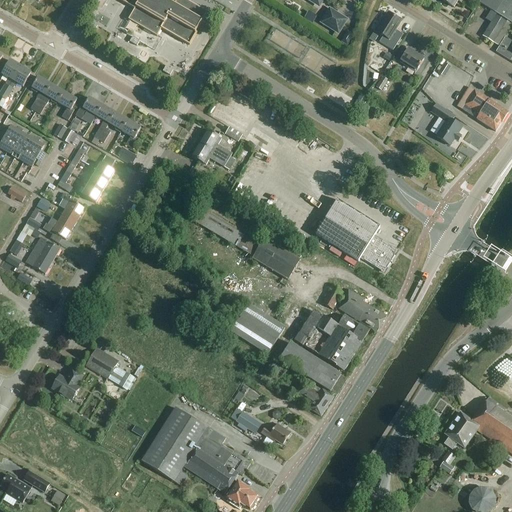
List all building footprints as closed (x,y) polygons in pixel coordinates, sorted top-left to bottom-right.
[(196,33),(208,13),(184,0),(177,0),(176,0),(118,0),(135,10),(129,21),(157,38),(162,30),(190,46),(198,34),(196,33)] [(461,3),(462,0),(440,0),(453,8),(458,1),(461,3)] [(511,0),(481,0),(479,4),(507,21),(511,24),(511,0)] [(338,33),(345,21),(330,11),(322,23),(338,33)] [(401,22),(388,14),(384,19),(383,18),(375,31),(383,37),(379,43),(393,52),(401,39),(394,34),(401,22)] [(511,26),(511,24),(507,21),(506,23),(495,16),(482,37),(499,47),(511,26)] [(354,35),(348,31),(341,41),(347,45),(354,35)] [(511,42),(505,38),(496,53),(510,62),(511,58),(511,42)] [(417,72),(424,60),(408,50),(400,62),(417,72)] [(9,87),(21,68),(10,61),(2,75),(9,79),(6,85),(9,87)] [(9,87),(12,89),(16,84),(23,88),(31,74),(21,68),(9,87)] [(382,91),(389,81),(383,77),(376,88),(382,91)] [(36,113),(51,86),(38,78),(32,89),(40,94),(31,110),(36,113)] [(368,98),(377,89),(371,84),(363,93),(368,98)] [(12,89),(9,87),(6,85),(2,90),(10,95),(13,90),(12,89)] [(58,104),(64,93),(51,86),(36,113),(40,115),(50,99),(58,104)] [(490,102),(474,92),(469,89),(460,103),(457,107),(477,121),(495,133),(501,124),(508,113),(495,105),(496,103),(491,100),(490,102)] [(0,96),(6,101),(10,95),(2,90),(0,93),(0,96)] [(64,93),(58,104),(67,110),(64,115),(62,118),(68,122),(74,111),(72,110),(77,101),(64,93)] [(397,93),(393,100),(398,102),(402,96),(397,93)] [(361,108),(367,98),(361,94),(355,104),(361,108)] [(96,117),(102,107),(89,99),(84,108),(82,107),(76,117),(82,120),(84,117),(87,112),(96,117)] [(366,115),(369,110),(368,110),(370,107),(366,103),(361,111),(366,115)] [(456,141),(459,136),(457,135),(462,128),(452,122),(454,117),(436,105),(431,113),(446,123),(436,138),(450,147),(454,140),(456,141)] [(109,125),(115,114),(102,107),(96,117),(109,125)] [(122,132),(128,122),(115,114),(109,125),(122,132)] [(75,133),(81,124),(76,121),(70,130),(75,133)] [(128,122),(122,132),(131,138),(128,143),(126,146),(132,150),(138,140),(136,138),(141,129),(128,122)] [(62,140),(68,129),(60,125),(54,135),(62,140)] [(99,141),(106,130),(101,127),(95,138),(99,141)] [(239,143),(243,135),(230,127),(225,135),(239,143)] [(15,159),(28,138),(22,134),(23,132),(19,129),(17,131),(11,128),(8,132),(4,130),(0,136),(0,144),(1,145),(0,146),(0,148),(13,156),(12,157),(15,159)] [(68,129),(62,140),(69,144),(76,134),(68,129)] [(106,130),(99,141),(104,144),(111,133),(106,130)] [(83,152),(93,137),(85,131),(75,146),(83,152)] [(228,161),(230,158),(232,155),(218,146),(222,140),(219,138),(208,131),(200,145),(228,161)] [(28,138),(15,159),(18,161),(19,160),(33,168),(34,165),(38,168),(46,155),(42,152),(44,148),(38,144),(40,141),(35,139),(34,141),(28,138)] [(224,168),(228,161),(200,145),(192,158),(204,164),(206,165),(210,159),(224,168)] [(133,164),(137,156),(122,148),(118,155),(133,164)] [(73,162),(78,164),(84,154),(80,151),(73,162)] [(230,158),(228,161),(224,168),(229,171),(235,161),(230,158)] [(71,175),(78,164),(73,162),(67,173),(71,175)] [(92,169),(90,172),(95,175),(109,183),(115,173),(110,170),(101,164),(97,171),(92,169)] [(211,188),(215,181),(193,168),(189,175),(211,188)] [(63,191),(71,175),(67,173),(58,188),(63,191)] [(102,194),(109,183),(95,175),(89,185),(102,194)] [(307,197),(320,188),(316,182),(303,191),(307,197)] [(102,194),(89,185),(88,186),(84,183),(81,187),(86,190),(82,196),(96,204),(102,194)] [(22,203),(27,196),(13,187),(8,194),(22,203)] [(0,206),(5,209),(11,199),(0,192),(0,206)] [(66,211),(79,219),(85,209),(73,202),(74,200),(65,195),(61,200),(69,205),(66,211)] [(52,205),(42,199),(37,207),(47,213),(52,205)] [(288,281),(300,260),(265,239),(266,237),(206,201),(194,222),(253,258),(288,281)] [(384,274),(398,253),(374,238),(380,228),(337,201),(315,236),(358,263),(362,258),(365,260),(364,261),(384,274)] [(72,231),(79,219),(66,211),(58,223),(72,231)] [(31,218),(27,224),(35,229),(38,231),(42,225),(31,218)] [(291,226),(292,224),(283,220),(279,230),(286,233),(287,232),(296,236),(299,229),(291,226)] [(66,241),(72,231),(58,223),(54,230),(46,225),(43,230),(53,236),(54,234),(66,241)] [(214,259),(220,262),(228,244),(191,226),(187,234),(218,249),(214,259)] [(34,251),(40,255),(53,263),(60,250),(41,239),(34,251)] [(483,240),(482,241),(473,255),(473,256),(473,257),(474,257),(475,257),(484,242),(485,241),(484,241),(483,240)] [(16,256),(23,245),(17,241),(10,252),(16,256)] [(53,263),(40,255),(34,251),(26,264),(45,275),(53,263)] [(18,269),(22,262),(10,255),(6,262),(18,269)] [(494,276),(497,271),(490,267),(487,272),(494,276)] [(250,291),(257,295),(260,290),(253,286),(250,291)] [(333,311),(343,293),(333,287),(322,304),(333,311)] [(317,289),(304,306),(312,312),(325,295),(317,289)] [(356,321),(366,305),(363,303),(364,301),(348,291),(337,309),(356,321)] [(263,313),(269,316),(274,307),(267,304),(263,313)] [(268,356),(282,333),(279,331),(282,327),(248,305),(231,332),(268,356)] [(366,305),(356,321),(377,334),(386,317),(366,305)] [(338,327),(314,312),(295,341),(344,372),(362,343),(369,333),(344,317),(338,327)] [(200,330),(202,326),(192,319),(189,322),(200,330)] [(212,345),(215,340),(208,337),(206,341),(212,345)] [(330,393),(341,377),(291,345),(280,362),(330,393)] [(108,380),(118,362),(97,350),(87,368),(108,380)] [(283,376),(287,370),(273,361),(268,370),(273,373),(275,371),(283,376)] [(77,387),(83,377),(72,370),(66,381),(60,377),(53,390),(60,394),(61,396),(64,398),(67,398),(72,401),(80,389),(77,387)] [(118,386),(127,391),(134,378),(125,373),(118,386)] [(317,392),(304,383),(295,395),(311,406),(309,409),(321,417),(334,398),(322,390),(321,390),(319,389),(317,392)] [(511,414),(488,398),(472,422),(460,413),(444,436),(448,439),(444,445),(453,452),(457,445),(465,450),(477,432),(511,455),(511,414)] [(234,454),(214,441),(207,438),(204,436),(208,430),(176,409),(142,462),(174,483),(181,488),(188,477),(181,472),(184,468),(185,469),(186,469),(227,496),(240,475),(242,477),(251,464),(234,453),(234,454)] [(256,434),(262,425),(243,413),(237,421),(241,424),(249,429),(256,434)] [(290,434),(277,425),(272,432),(265,427),(261,434),(273,442),(275,441),(282,446),(290,434)] [(145,433),(135,426),(131,432),(142,438),(145,433)] [(450,475),(454,470),(444,463),(440,468),(450,475)] [(45,494),(51,484),(30,472),(24,481),(45,494)] [(23,505),(31,490),(8,476),(1,487),(9,492),(7,495),(23,505)] [(245,489),(246,487),(239,483),(236,488),(235,487),(233,489),(233,488),(226,499),(235,504),(236,502),(250,511),(251,510),(253,509),(255,507),(254,505),(259,498),(245,489)] [(491,511),(493,511),(494,509),(495,507),(496,505),(496,504),(496,502),(496,500),(496,498),(495,496),(494,494),(493,492),(491,491),(490,490),(488,489),(486,488),(484,488),(482,488),(480,488),(478,489),(476,490),(474,491),(473,492),(472,494),(471,496),(470,498),(470,500),(469,502),(470,504),(470,505),(471,507),(472,509),(473,511),(474,511),(491,511)] [(51,502),(59,507),(65,496),(57,491),(51,502)]
